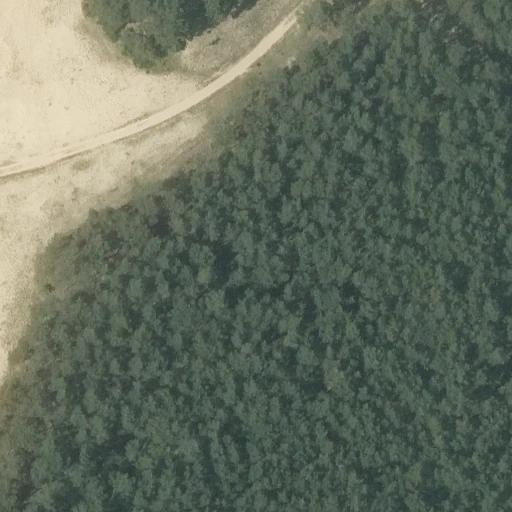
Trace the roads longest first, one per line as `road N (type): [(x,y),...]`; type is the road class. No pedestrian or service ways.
road 1 (track): [(318,0),(300,26),(211,100),(0,180)]
road 2 (track): [(399,0),(511,95)]
